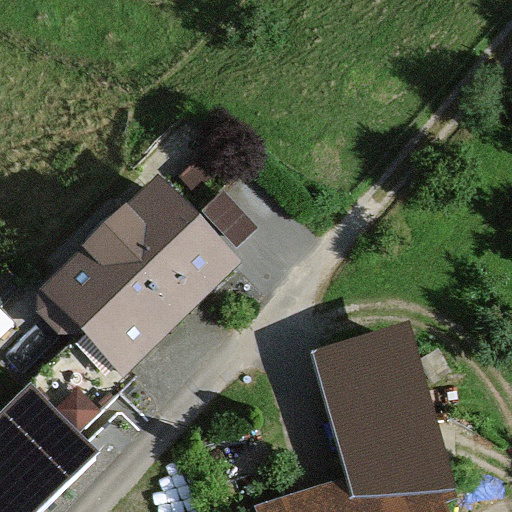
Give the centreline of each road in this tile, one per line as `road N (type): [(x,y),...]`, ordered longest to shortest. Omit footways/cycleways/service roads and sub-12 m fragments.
road 1 (track): [(259,330),(394,311),(449,328),(511,405)]
road 2 (track): [(367,213),(511,40)]
